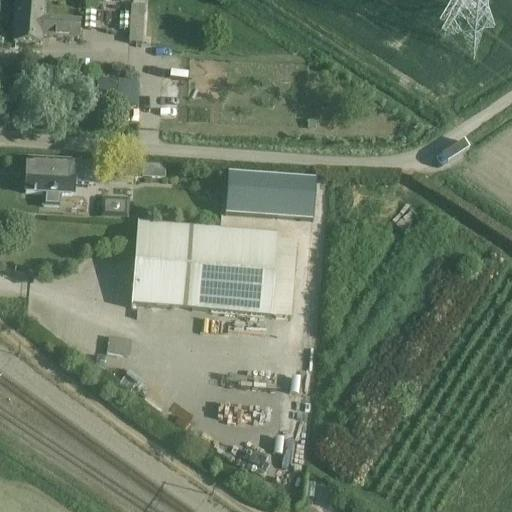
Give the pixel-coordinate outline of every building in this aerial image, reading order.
[(43,21),(44,10),(44,0),(19,0),(17,45),(42,47),(43,38),(80,41),(81,23),(43,21)] [(130,20),(129,45),(143,46),(144,20),(130,20)] [(169,117),(170,76),(156,76),(154,117),(169,117)] [(60,209),(60,197),(73,198),(74,185),(93,186),(94,166),(62,164),(27,162),(25,195),(44,196),(43,208),(60,209)] [(153,166),(152,181),(163,181),(164,166),(153,166)] [(129,201),(102,199),(100,219),(128,221),(129,201)] [(137,228),(131,308),(271,319),(277,239),(137,228)] [(104,356),(122,357),(123,337),(105,336),(104,356)] [(284,492),(279,502),(287,506),(289,500),(291,495),(287,493),(284,492)]
